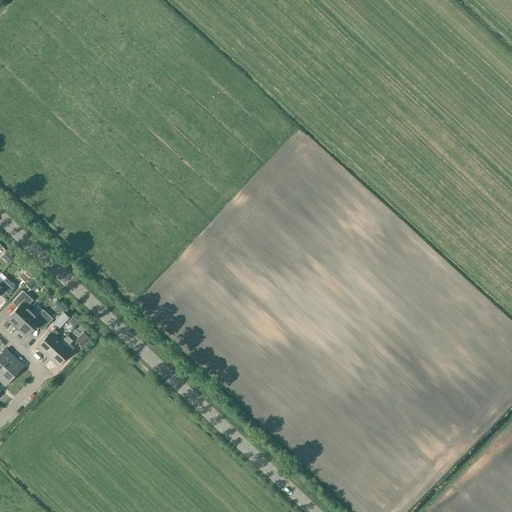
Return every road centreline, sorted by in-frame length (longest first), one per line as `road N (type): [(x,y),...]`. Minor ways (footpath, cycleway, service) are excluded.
road 1 (tertiary): [(311,511),(0,219)]
road 2 (residential): [(0,331),(44,373),(0,421)]
